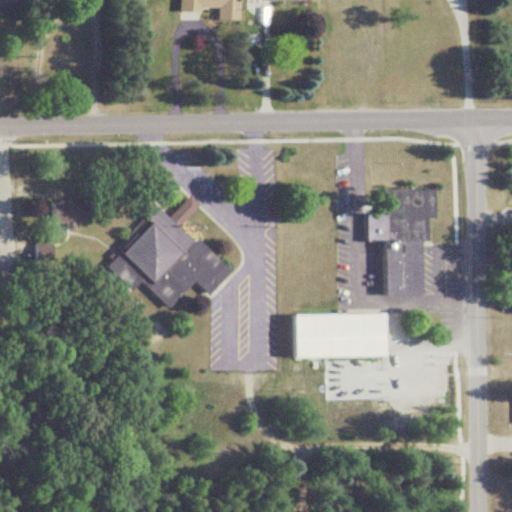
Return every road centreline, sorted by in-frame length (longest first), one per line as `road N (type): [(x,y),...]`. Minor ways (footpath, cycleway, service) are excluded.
road 1 (tertiary): [(0,126),(511,118)]
road 2 (residential): [(471,511),(473,119)]
